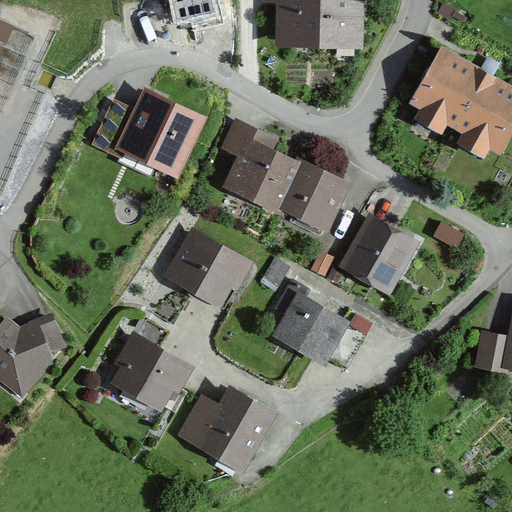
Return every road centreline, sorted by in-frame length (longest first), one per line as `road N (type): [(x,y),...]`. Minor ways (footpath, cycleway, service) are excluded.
road 1 (residential): [(0,228),(23,208),(92,83),(137,58),(187,59),(306,124),(350,125)]
road 2 (residential): [(511,253),(400,358),(312,413)]
road 3 (residential): [(350,125),(373,166),(511,246)]
road 4 (residential): [(312,413),(198,349),(193,318)]
road 5 (residential): [(350,125),(370,109),(421,0)]
road 6 (residential): [(312,413),(273,470),(229,501)]
